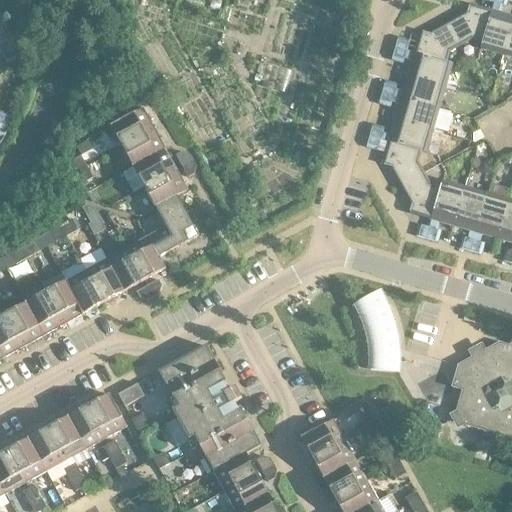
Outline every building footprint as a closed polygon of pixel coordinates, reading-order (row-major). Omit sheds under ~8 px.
[(508,0),(494,0),(494,4),(491,13),(482,42),(480,50),(502,56),(511,25),(511,18),(499,15),(501,6),(506,8),(508,2),(508,0)] [(467,15),(448,25),(459,45),(471,39),(482,42),(491,13),(469,7),(467,15)] [(459,45),(448,25),(430,36),(421,33),(415,55),(444,63),(448,52),(459,45)] [(511,25),(502,56),(511,59),(511,25)] [(12,49),(7,38),(0,42),(0,50),(2,55),(12,49)] [(404,40),(398,39),(395,49),(406,53),(409,41),(404,40)] [(18,59),(12,49),(2,55),(8,66),(18,59)] [(415,55),(406,53),(395,49),(392,61),(397,63),(403,65),(404,60),(413,62),(408,78),(446,89),(453,65),(444,63),(415,55)] [(446,89),(408,78),(404,93),(396,91),(397,85),(386,82),(382,93),(440,110),(446,89)] [(440,110),(382,93),(379,105),(385,106),(391,108),(392,103),(401,105),(396,121),(434,132),(440,110)] [(154,130),(143,109),(110,127),(122,148),(154,130)] [(0,113),(0,114),(0,124),(8,127),(11,116),(0,113)] [(434,132),(396,121),(392,136),(383,134),(385,129),(373,126),(369,137),(381,141),(390,143),(419,152),(427,155),(434,132)] [(166,151),(154,130),(122,148),(133,169),(166,151)] [(381,141),(369,137),(366,148),(373,150),(377,151),(381,141)] [(87,142),(77,147),(82,156),(92,150),(87,142)] [(419,152),(390,143),(383,165),(391,168),(402,186),(422,175),(415,164),(419,152)] [(177,171),(166,151),(133,169),(144,189),(177,171)] [(190,155),(182,153),(176,157),(182,168),(193,161),(190,155)] [(87,168),(81,157),(70,163),(76,174),(87,168)] [(196,167),(193,161),(182,168),(188,179),(194,175),(196,167)] [(93,179),(87,168),(76,174),(82,185),(93,179)] [(188,192),(177,171),(144,189),(156,210),(177,198),(188,192)] [(428,186),(422,175),(402,186),(412,205),(410,213),(432,220),(440,190),(428,186)] [(442,182),(440,190),(432,220),(429,228),(426,240),(438,243),(440,238),(441,232),(436,230),(439,222),(454,227),(465,189),(442,182)] [(487,195),(465,189),(454,227),(470,231),(467,239),(462,238),(460,244),(459,249),(470,253),(487,195)] [(509,201),(487,195),(470,253),(482,256),(483,250),(485,244),(480,243),(483,235),(498,239),(509,201)] [(180,203),(177,198),(156,210),(166,228),(147,238),(159,259),(198,237),(190,221),(180,203)] [(511,202),(509,201),(498,239),(511,243),(511,248),(511,252),(506,251),(503,262),(511,264),(511,202)] [(86,208),(82,210),(91,226),(99,221),(92,210),(86,208)] [(78,232),(72,220),(61,226),(67,238),(78,232)] [(67,238),(61,226),(50,232),(56,244),(67,238)] [(429,228),(418,226),(417,231),(416,237),(426,240),(429,228)] [(165,271),(159,259),(147,238),(127,249),(145,282),(165,271)] [(38,254),(32,242),(21,248),(27,260),(38,254)] [(27,260),(21,248),(9,255),(16,266),(27,260)] [(145,282),(127,249),(107,261),(125,293),(145,282)] [(125,293),(107,261),(87,272),(105,304),(125,293)] [(105,304),(87,272),(66,283),(84,315),(105,304)] [(162,287),(159,281),(147,287),(153,298),(159,295),(162,287)] [(84,315),(66,283),(46,294),(64,326),(84,315)] [(153,298),(147,287),(136,293),(140,299),(148,302),(153,298)] [(398,339),(394,323),(388,308),(380,292),(355,308),(355,309),(358,307),(363,318),(360,319),(360,321),(364,319),(368,330),(364,332),(364,333),(368,331),(371,343),(367,344),(367,345),(371,344),(372,356),(368,356),(368,358),(372,357),(372,369),(370,369),(369,370),(399,373),(399,356),(398,339)] [(64,326),(46,294),(26,305),(44,338),(64,326)] [(44,338),(26,305),(6,316),(24,349),(44,338)] [(24,349),(6,316),(0,319),(0,353),(3,360),(24,349)] [(511,347),(499,343),(485,351),(483,356),(477,360),(472,358),(458,366),(451,388),(462,391),(456,412),(463,426),(485,432),(482,443),(493,446),(496,436),(511,440),(511,347)] [(226,384),(206,347),(158,374),(177,409),(172,412),(173,413),(175,417),(180,427),(188,442),(194,439),(213,474),(246,456),(261,447),(240,410),(234,414),(230,407),(242,400),(236,389),(223,396),(219,388),(226,384)] [(144,398),(137,385),(118,396),(125,408),(144,398)] [(127,429),(109,396),(89,407),(107,440),(127,429)] [(107,440),(89,407),(69,418),(87,451),(107,440)] [(379,424),(372,413),(361,419),(367,430),(379,424)] [(143,415),(132,421),(138,432),(149,426),(143,415)] [(87,451),(69,418),(48,430),(66,462),(87,451)] [(345,441),(334,421),(301,439),(312,459),(345,441)] [(385,435),(379,424),(367,430),(373,441),(385,435)] [(66,462),(48,430),(28,441),(46,473),(66,462)] [(46,473),(28,441),(8,452),(26,484),(46,473)] [(356,461),(345,441),(312,459),(323,479),(356,461)] [(104,449),(110,460),(121,453),(115,442),(104,449)] [(26,484),(8,452),(0,456),(0,485),(6,496),(26,484)] [(401,464),(394,452),(383,459),(389,470),(401,464)] [(127,465),(121,453),(110,460),(116,471),(127,465)] [(164,454),(153,460),(156,466),(159,471),(170,465),(164,454)] [(257,476),(246,456),(213,474),(224,494),(257,476)] [(256,461),(262,472),(274,466),(270,460),(268,459),(262,458),(256,461)] [(367,481),(356,461),(323,479),(334,499),(367,481)] [(64,470),(70,482),(81,475),(75,464),(64,470)] [(407,475),(401,464),(389,470),(395,481),(407,475)] [(277,472),(274,466),(262,472),(268,483),(274,480),(277,472)] [(87,487),(81,475),(70,482),(76,493),(87,487)] [(239,511),(268,496),(257,476),(224,494),(234,511),(239,511)] [(358,511),(378,501),(367,481),(334,499),(341,511),(358,511)] [(23,493),(30,504),(41,498),(34,486),(23,493)] [(423,504),(417,493),(405,499),(412,510),(423,504)] [(276,511),(268,496),(239,511),(276,511)] [(41,511),(47,509),(41,498),(30,504),(34,511),(41,511)] [(383,511),(378,501),(358,511),(383,511)]
